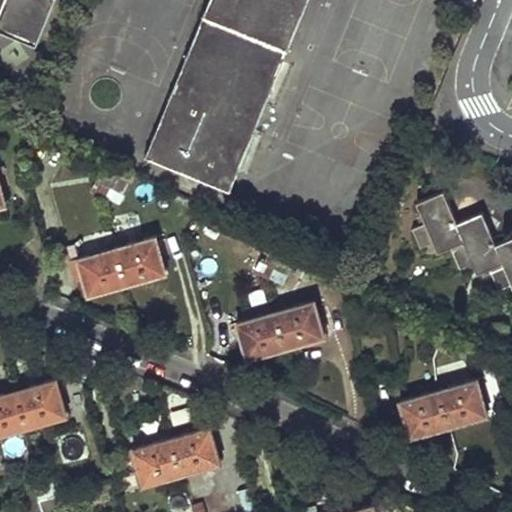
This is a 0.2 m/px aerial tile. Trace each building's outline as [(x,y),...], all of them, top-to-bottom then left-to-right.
[(0,0),(0,25),(37,41),(53,0),(210,0),(148,152),(228,185),(303,0),(0,0)] [(461,19),(428,6),(410,50),(443,63),(461,19)] [(445,235),(449,244),(463,238),(455,221),(449,206),(442,190),(417,201),(426,222),(413,227),(420,246),(445,235)] [(484,256),(489,266),(501,261),(494,244),(487,227),(481,211),(455,221),(463,238),(449,244),(459,267),(484,256)] [(154,234),(114,246),(125,282),(165,270),(154,234)] [(511,282),(511,236),(494,244),(501,261),(489,266),(498,289),(511,282)] [(76,257),(86,293),(125,282),(114,246),(76,257)] [(277,257),(262,250),(258,259),(273,267),(277,257)] [(292,265),(277,257),(273,267),(288,274),(292,265)] [(285,345),(323,335),(312,299),(274,309),(285,345)] [(247,356),(285,345),(274,309),(236,320),(247,356)] [(443,338),(428,331),(423,340),(438,347),(443,338)] [(458,345),(443,338),(438,347),(453,355),(458,345)] [(27,425),(65,414),(55,376),(16,387),(27,425)] [(448,425),(488,414),(477,377),(438,388),(448,425)] [(0,432),(27,425),(16,387),(0,391),(0,432)] [(409,435),(448,425),(438,388),(399,399),(409,435)] [(179,471),(218,460),(208,425),(170,436),(179,471)] [(141,481),(179,471),(170,436),(131,446),(141,481)] [(48,498),(69,492),(64,475),(43,481),(48,498)] [(28,504),(48,498),(43,481),(23,487),(28,504)] [(52,511),(54,511),(73,507),(69,492),(48,498),(52,511)] [(30,511),(52,511),(48,498),(28,504),(30,511)] [(373,511),(371,503),(341,511),(373,511)]
